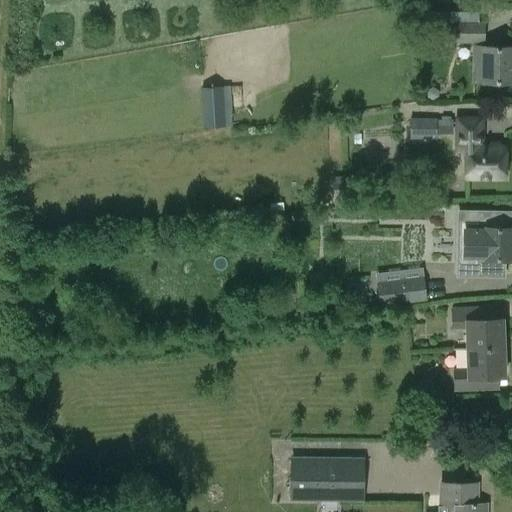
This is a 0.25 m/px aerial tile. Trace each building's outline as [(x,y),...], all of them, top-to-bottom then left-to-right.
[(478,11),(413,11),(413,22),(424,22),(478,21),(478,11)] [(424,27),(444,27),(444,42),(484,43),(484,21),(478,21),(424,22),(424,27)] [(511,46),(471,47),(471,82),(511,81),(511,46)] [(204,127),(232,125),(231,108),(225,108),(224,103),(231,102),(229,85),(200,87),(204,127)] [(409,137),(436,137),(436,117),(409,117),(409,137)] [(503,177),(504,146),(481,145),(482,118),(458,117),(457,148),(466,148),(465,176),(503,177)] [(504,276),(505,258),(511,258),(511,255),(511,254),(511,209),(456,208),(455,275),(504,276)] [(423,274),(376,280),(379,305),(426,299),(423,274)] [(451,328),(466,327),(466,349),(504,347),(503,318),(496,318),(496,304),(450,306),(451,328)] [(467,366),(452,367),(453,389),(498,388),(498,376),(505,375),(504,347),(466,349),(467,366)] [(348,497),(348,458),(291,458),(291,497),(348,497)] [(486,511),(487,503),(478,503),(478,482),(440,481),(439,511),(486,511)]
